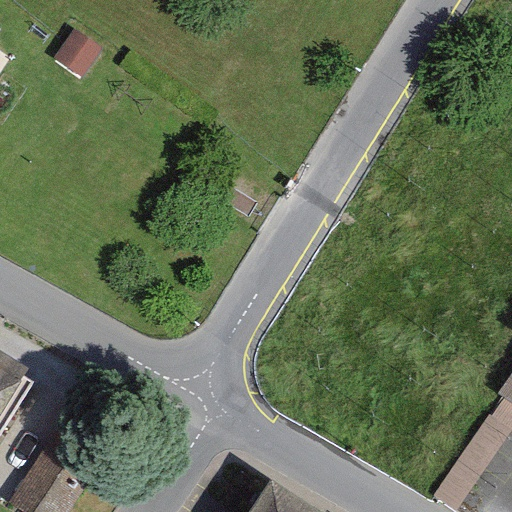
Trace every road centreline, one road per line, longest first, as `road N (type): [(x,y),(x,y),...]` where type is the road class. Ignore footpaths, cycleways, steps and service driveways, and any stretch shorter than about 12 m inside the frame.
road 1 (residential): [(444,0),(206,395)]
road 2 (residential): [(206,395),(0,282)]
road 3 (residential): [(403,511),(206,395)]
road 4 (residential): [(206,395),(129,511)]
